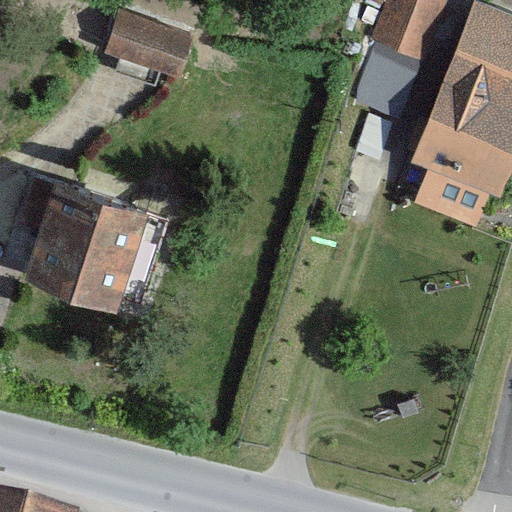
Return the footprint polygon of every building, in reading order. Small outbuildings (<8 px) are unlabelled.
[(184,3),(171,0),(102,0),(91,45),(168,65),(184,3)] [(438,0),(384,0),(351,90),(398,108),(438,0)] [(511,109),(511,15),(472,0),(453,0),(394,146),(483,182),(511,109)] [(117,187),(32,163),(3,264),(87,288),(117,187)] [(60,511),(61,511),(0,495),(0,511),(60,511)]
